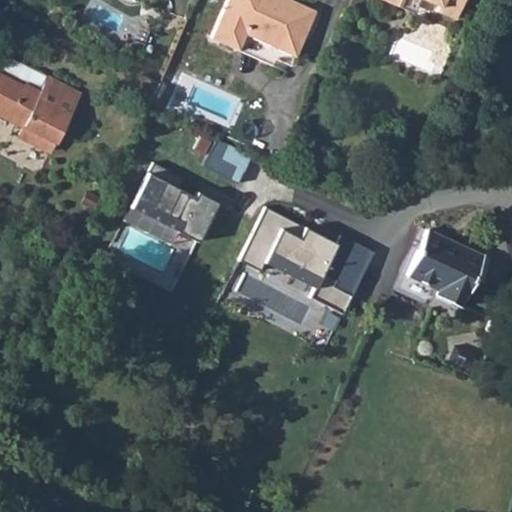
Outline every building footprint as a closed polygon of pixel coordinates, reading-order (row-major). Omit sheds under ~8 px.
[(225,0),(209,36),(220,40),(238,0),(225,0)] [(292,0),(238,0),(220,40),(237,48),(244,32),(293,55),(313,10),(292,0)] [(382,0),(396,6),(399,0),(423,0),(438,6),(436,11),(454,19),(462,0),(382,0)] [(423,0),(399,0),(396,6),(431,21),(436,11),(438,6),(423,0)] [(11,56),(2,73),(38,93),(48,76),(11,56)] [(38,93),(2,73),(0,71),(0,111),(21,122),(21,133),(51,149),(81,95),(48,76),(38,93)] [(238,182),(251,154),(215,137),(201,165),(238,182)] [(185,176),(153,160),(132,200),(178,225),(176,229),(197,240),(211,214),(216,216),(223,204),(197,190),(194,195),(179,187),(185,176)] [(339,314),(372,252),(339,234),(335,243),(264,206),(236,259),(258,270),(264,257),(313,283),(307,296),(339,314)] [(428,227),(406,272),(439,288),(436,294),(461,306),(483,259),(452,244),(454,239),(428,227)]
